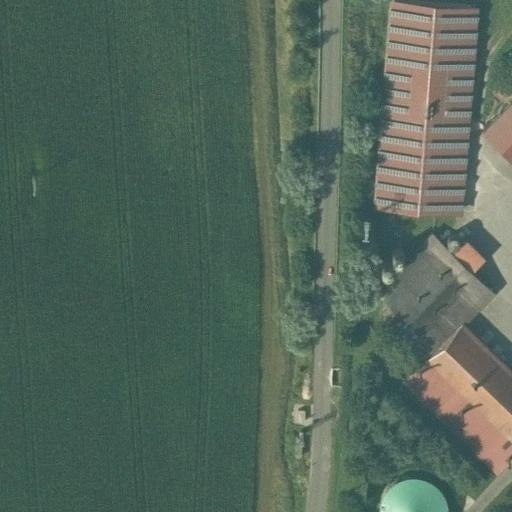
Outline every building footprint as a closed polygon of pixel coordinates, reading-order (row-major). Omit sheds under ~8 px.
[(474,6),(402,0),(393,0),(377,204),(458,211),(474,6)] [(511,98),(483,129),(511,156),(511,98)] [(492,290),(432,232),(388,277),(402,290),(380,313),(421,352),(407,366),(412,371),(460,321),(461,322),(492,290)] [(511,371),(461,322),(460,321),(412,371),(404,380),(497,470),(511,454),(511,371)] [(418,471),(413,471),(407,472),(403,473),(398,474),(394,477),(392,479),(389,482),(386,485),(384,488),(383,491),(381,494),(380,497),(380,501),(379,506),(380,510),(380,511),(447,511),(448,511),(448,505),(448,501),(448,498),(446,494),(445,490),(443,486),(440,483),(437,479),(432,476),(428,474),(424,472),(418,471)]
